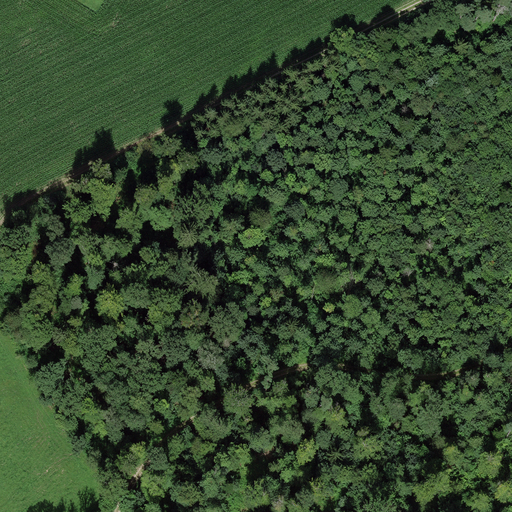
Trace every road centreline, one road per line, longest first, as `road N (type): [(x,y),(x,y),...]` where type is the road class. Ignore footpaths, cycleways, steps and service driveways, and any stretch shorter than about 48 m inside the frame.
road 1 (track): [(7,224),(430,0)]
road 2 (track): [(120,511),(199,424),(257,378),(312,351),(420,379),(458,371),(511,343)]
